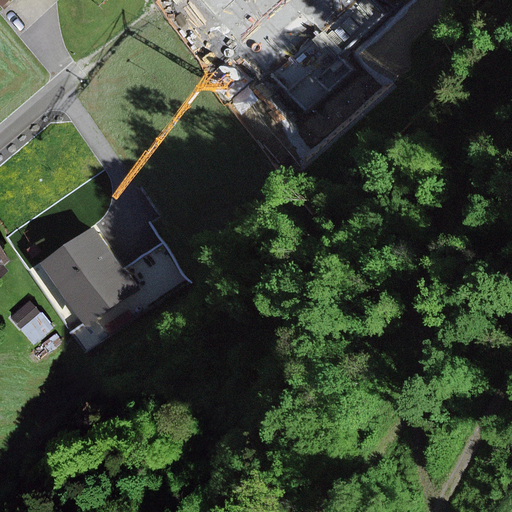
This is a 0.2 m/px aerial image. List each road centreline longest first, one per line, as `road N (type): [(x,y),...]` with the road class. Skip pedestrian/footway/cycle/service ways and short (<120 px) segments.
road 1 (track): [(437,508),(418,409),(464,222),(511,108)]
road 2 (track): [(437,511),(511,382)]
